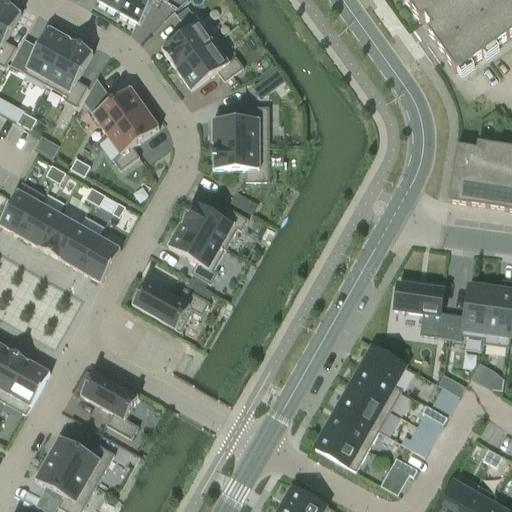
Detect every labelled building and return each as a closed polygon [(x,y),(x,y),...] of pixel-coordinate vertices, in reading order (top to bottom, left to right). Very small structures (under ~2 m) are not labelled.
[(98,0),(97,4),(119,16),(127,0),(98,0)] [(157,0),(167,5),(169,0),(127,0),(119,16),(140,28),(156,0),(157,0)] [(511,0),(398,0),(420,29),(424,26),(431,35),(427,39),(455,78),(469,68),(471,71),(511,41),(511,0)] [(0,5),(0,69),(5,72),(16,51),(6,46),(22,17),(0,5)] [(162,53),(177,74),(214,47),(192,17),(181,25),(188,34),(162,53)] [(24,77),(46,89),(71,44),(48,32),(24,77)] [(71,44),(46,89),(67,101),(65,105),(77,111),(88,91),(78,85),(93,57),(71,44)] [(214,47),(177,74),(191,95),(218,76),(225,86),(244,72),(236,61),(228,67),(214,47)] [(253,87),(260,99),(287,85),(280,72),(253,87)] [(93,119),(107,139),(145,112),(143,110),(147,107),(136,93),(133,95),(130,92),(104,111),(93,119)] [(91,93),(84,107),(93,119),(104,111),(91,93)] [(269,149),(269,111),(246,111),(246,123),(213,124),(213,149),(269,149)] [(121,175),(140,161),(133,152),(159,133),(145,112),(107,139),(121,158),(113,164),(121,175)] [(17,126),(24,130),(30,120),(23,116),(17,126)] [(24,130),(31,134),(37,124),(30,120),(24,130)] [(511,151),(477,147),(476,153),(457,150),(448,207),(472,211),(472,210),(505,215),(504,216),(511,216),(511,151)] [(213,149),(213,175),(246,175),(246,187),(269,186),(269,149),(213,149)] [(78,177),(84,167),(77,163),(71,173),(78,177)] [(84,167),(78,177),(85,181),(91,171),(84,167)] [(53,184),(59,173),(52,169),(46,180),(53,184)] [(66,177),(59,173),(53,184),(60,188),(66,177)] [(0,226),(0,229),(21,241),(40,208),(41,208),(45,200),(23,187),(0,226)] [(92,192),(86,203),(93,207),(99,196),(92,192)] [(99,196),(93,207),(100,211),(106,200),(99,196)] [(226,254),(238,233),(242,235),(248,224),(228,212),(222,222),(194,206),(181,229),(226,254)] [(120,222),(126,211),(119,207),(113,218),(120,222)] [(40,208),(21,241),(40,253),(60,219),(41,208),(40,208)] [(79,230),(60,219),(40,253),(60,264),(79,230)] [(181,229),(169,251),(197,267),(191,277),(211,289),(218,277),(214,275),(226,254),(181,229)] [(99,241),(79,230),(60,264),(80,275),(99,241)] [(121,254),(99,241),(80,275),(102,287),(121,254)] [(202,320),(210,307),(185,292),(178,304),(146,286),(132,309),(181,337),(193,315),(202,320)] [(394,314),(423,318),(420,339),(449,343),(453,319),(441,317),(444,295),(398,288),(394,314)] [(449,343),(462,345),(462,340),(484,343),(485,343),(492,292),(469,289),(464,321),(453,319),(449,343)] [(485,343),(484,343),(484,348),(510,351),(511,342),(510,342),(511,329),(511,295),(492,292),(485,343)] [(378,353),(389,359),(395,348),(384,342),(378,353)] [(0,369),(9,354),(0,349),(0,369)] [(373,352),(361,372),(394,391),(394,390),(405,370),(373,352)] [(0,404),(5,407),(29,365),(9,354),(0,369),(0,404)] [(5,407),(26,420),(50,378),(29,365),(5,407)] [(394,391),(361,372),(350,392),(391,416),(403,395),(394,390),(394,391)] [(126,423),(138,401),(94,376),(92,380),(88,378),(79,393),(83,395),(81,399),(113,418),(107,429),(131,444),(139,431),(126,423)] [(444,379),(440,389),(463,398),(467,388),(444,379)] [(492,394),(502,395),(504,383),(494,382),(492,394)] [(379,435),(391,416),(350,392),(338,412),(379,435)] [(433,423),(437,416),(426,410),(422,417),(433,423)] [(368,455),(379,435),(338,412),(327,432),(368,455)] [(447,422),(437,416),(433,423),(443,429),(447,422)] [(368,455),(327,432),(315,453),(356,476),(368,455)] [(96,491),(115,458),(94,447),(89,457),(60,441),(48,463),(96,491)] [(425,461),(429,454),(418,448),(414,455),(425,461)] [(125,486),(139,457),(123,450),(110,478),(125,486)] [(490,468),(496,457),(489,453),(483,464),(490,468)] [(497,472),(503,461),(496,457),(490,468),(497,472)] [(403,475),(407,468),(397,462),(393,469),(403,475)] [(35,485),(64,501),(58,511),(59,511),(84,511),(96,491),(48,463),(35,485)] [(413,481),(417,474),(407,468),(403,475),(413,481)] [(465,511),(478,490),(458,478),(438,511),(465,511)] [(496,500),(478,490),(465,511),(488,511),(491,508),(492,508),(496,500)] [(329,511),(293,491),(281,511),(329,511)]
